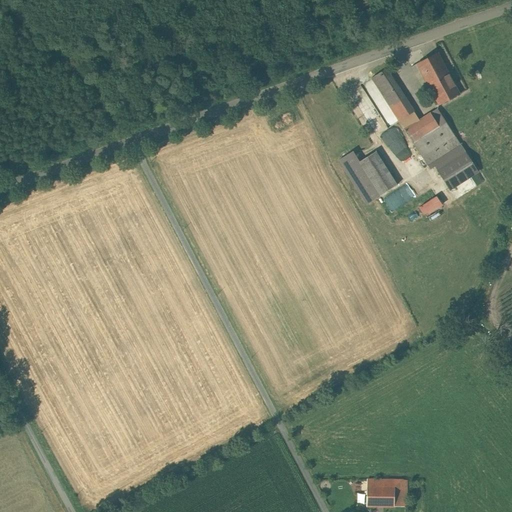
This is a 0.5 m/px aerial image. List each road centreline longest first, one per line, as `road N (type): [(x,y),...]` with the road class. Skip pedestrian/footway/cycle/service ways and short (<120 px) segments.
road 1 (unclassified): [(0,190),(511,5)]
road 2 (unclassified): [(0,377),(71,511)]
